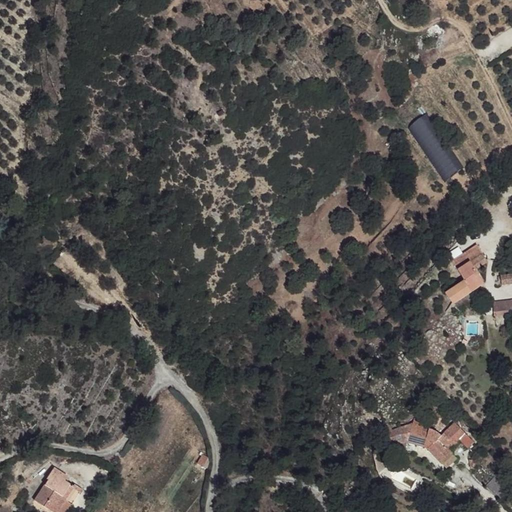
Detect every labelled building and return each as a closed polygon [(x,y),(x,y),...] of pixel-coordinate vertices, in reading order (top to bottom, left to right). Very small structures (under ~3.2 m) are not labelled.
[(477,248),(453,265),(466,280),(447,295),(454,305),(484,283),(476,273),(488,264),(477,248)] [(511,274),(501,277),(503,284),(511,282),(511,274)] [(511,299),(493,304),(496,315),(511,310),(511,299)] [(406,433),(399,449),(413,454),(430,477),(441,467),(435,460),(441,456),(444,459),(448,457),(455,451),(457,450),(447,437),(431,448),(424,439),(406,433)] [(448,457),(455,465),(462,462),(455,451),(448,457)] [(430,477),(437,485),(447,477),(441,467),(430,477)] [(58,472),(48,488),(67,499),(75,487),(71,483),(72,479),(58,472)] [(486,486),(497,498),(509,487),(498,475),(486,486)] [(39,503),(51,511),(61,511),(72,502),(67,499),(48,488),(39,503)]
